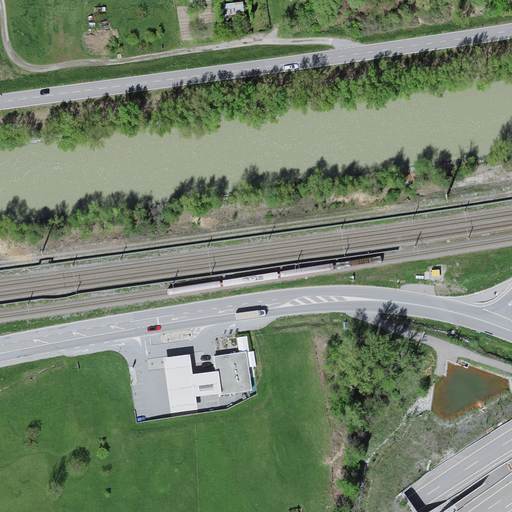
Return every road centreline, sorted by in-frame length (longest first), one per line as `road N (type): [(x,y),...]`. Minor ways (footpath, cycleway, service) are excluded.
road 1 (tertiary): [(0,101),(511,29)]
road 2 (track): [(0,264),(511,193)]
road 3 (primary): [(0,349),(320,298),(414,304),(497,326)]
road 4 (motorway): [(511,438),(402,511)]
